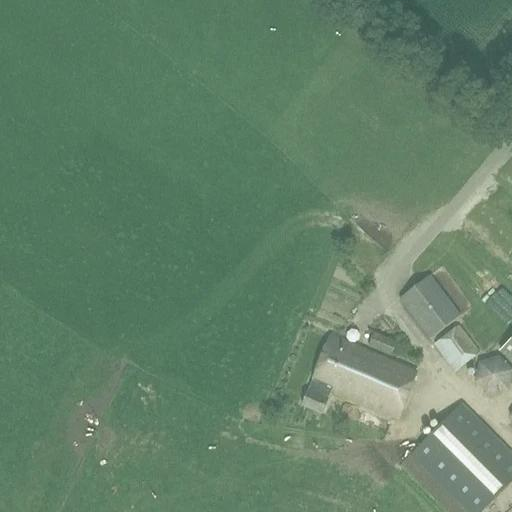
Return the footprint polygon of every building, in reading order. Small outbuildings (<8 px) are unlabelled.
[(430,340),(460,317),(429,277),(400,300),(430,340)] [(460,368),(475,358),(456,330),(441,341),(460,368)] [(396,342),(375,333),(369,347),(391,356),(396,342)] [(398,419),(417,374),(330,337),(311,383),(331,392),(398,419)] [(511,339),(500,352),(511,364),(511,339)] [(489,400),(508,378),(483,357),(464,378),(489,400)] [(322,415),(331,392),(311,383),(301,406),(322,415)] [(468,511),(482,511),(511,482),(511,455),(461,405),(411,456),(468,511)]
